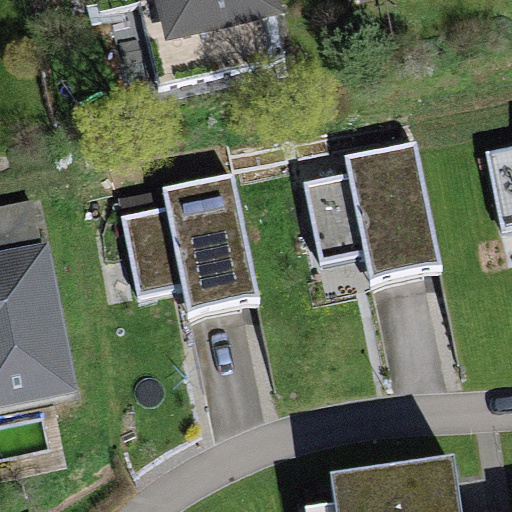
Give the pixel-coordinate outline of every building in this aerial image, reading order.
[(299,0),(174,0),(187,47),(304,15),(299,0)] [(414,143),(348,157),(352,179),(309,187),(323,257),(367,248),(373,274),(438,261),(414,143)] [(511,149),(491,154),(505,223),(511,221),(511,149)] [(233,177),(166,190),(170,210),(125,219),(140,294),(185,285),(189,305),(255,292),(233,177)] [(63,244),(0,256),(0,415),(94,397),(63,244)] [(493,511),(487,461),(366,477),(370,511),(493,511)]
